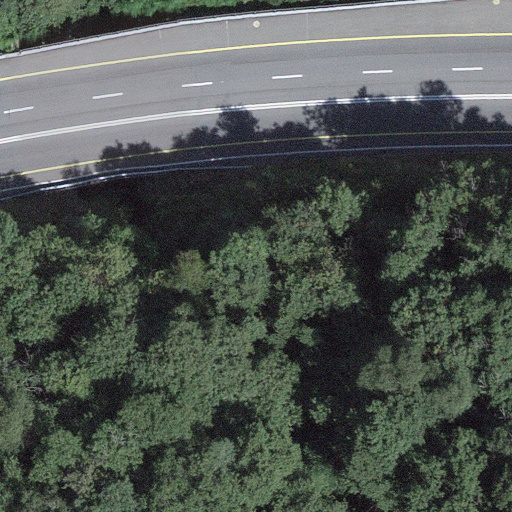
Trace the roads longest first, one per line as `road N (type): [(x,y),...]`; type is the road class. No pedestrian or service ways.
road 1 (motorway): [(0,276),(245,123),(465,0)]
road 2 (primary): [(511,81),(232,93),(0,124)]
